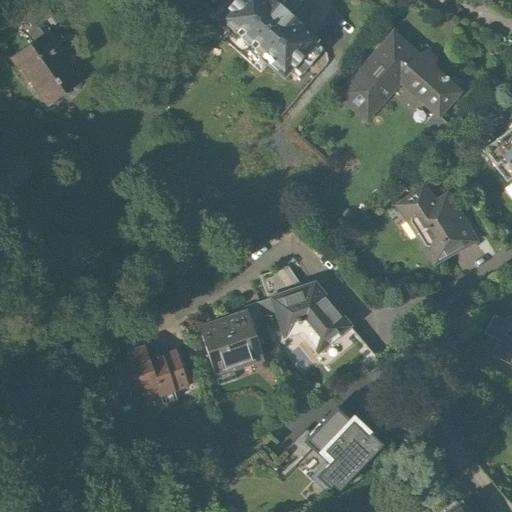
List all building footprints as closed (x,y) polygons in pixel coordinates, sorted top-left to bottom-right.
[(285,0),(278,7),(269,0),(233,0),(234,1),(218,20),(220,22),(212,32),(258,72),(266,64),(281,76),(291,66),(301,75),(321,54),(310,43),(313,40),(288,17),(303,0),(285,0)] [(393,33),(336,95),(367,121),(399,85),(436,118),(458,93),(393,33)] [(42,35),(11,56),(47,107),(77,85),(42,35)] [(427,184),(398,205),(439,263),(479,240),(451,193),(438,201),(427,184)] [(274,269),(282,290),(311,279),(298,261),(274,269)] [(311,279),(282,290),(297,330),(313,324),(330,344),(360,319),(362,317),(326,273),(311,279)] [(269,298),(257,302),(264,322),(277,318),(269,298)] [(257,302),(210,319),(228,368),(275,351),(264,322),(257,302)] [(511,366),(511,338),(507,337),(510,332),(511,327),(511,325),(505,322),(496,317),(487,334),(503,342),(495,358),(511,366)] [(390,353),(360,319),(330,344),(355,376),(390,353)] [(153,338),(113,352),(126,388),(153,378),(159,394),(200,379),(187,342),(158,352),(153,338)] [(342,408),(339,405),(311,435),(303,443),(311,450),(329,467),(317,478),(330,491),(333,488),(339,492),(383,446),(362,426),(364,424),(345,406),(342,408)] [(303,443),(311,435),(307,430),(289,449),(302,460),(311,450),(303,443)]
